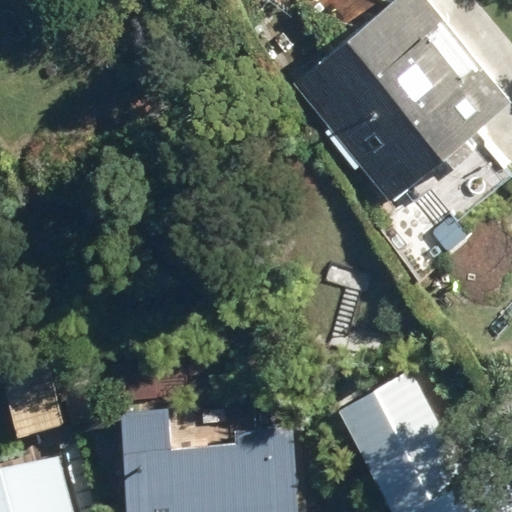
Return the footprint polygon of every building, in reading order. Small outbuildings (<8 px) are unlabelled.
[(396,0),(289,88),(382,208),(503,108),(412,0),(396,0)] [(432,235),(448,253),(464,237),(447,221),(432,235)] [(511,511),(511,458),(490,472),(424,368),(362,407),(424,506),(416,511),(511,511)] [(147,476),(149,511),(313,511),(308,434),(192,443),(189,403),(134,406),(140,477),(147,476)] [(0,511),(91,511),(71,452),(0,476),(0,511)]
